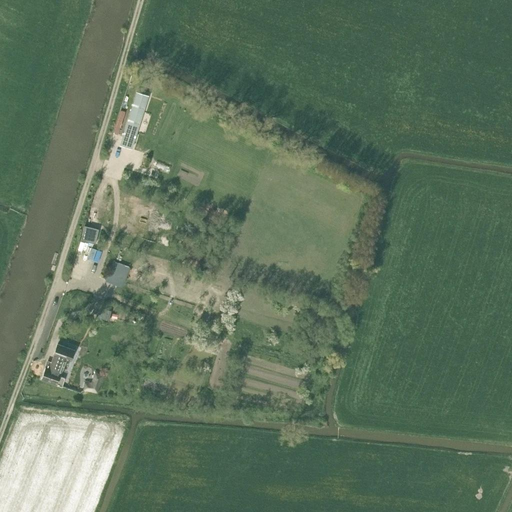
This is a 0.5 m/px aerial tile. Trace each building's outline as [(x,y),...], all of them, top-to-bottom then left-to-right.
[(131,149),(148,95),(136,91),(119,145),(131,149)] [(95,243),(98,229),(84,225),(80,240),(95,243)] [(108,277),(124,283),(131,264),(115,258),(108,277)] [(104,319),(103,322),(107,324),(111,311),(98,307),(96,316),(104,319)] [(60,376),(66,358),(71,360),(74,350),(57,344),(53,354),(54,354),(52,362),(48,361),(41,379),(62,386),(65,378),(60,376)] [(84,390),(97,392),(98,391),(100,383),(104,377),(103,375),(96,372),(95,372),(92,381),(89,382),(85,382),(84,390)]
